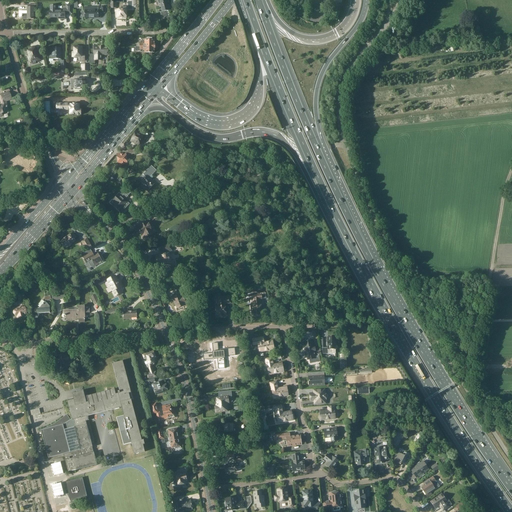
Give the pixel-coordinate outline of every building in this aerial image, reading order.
[(161,6),(162,12),(160,12),(162,20),(169,18),(169,15),(170,14),(169,11),(166,0),(157,0),(158,5),(161,6)] [(50,10),(50,17),(60,17),(60,19),(65,19),(65,14),(68,14),(72,14),(72,4),(66,5),(66,8),(63,8),(63,11),(56,11),(56,5),(50,5),(50,10)] [(85,11),(85,10),(85,11),(85,17),(85,18),(99,18),(99,13),(102,13),(105,13),(105,6),(102,6),(102,10),(99,10),(99,7),(84,7),(85,11)] [(22,17),(22,20),(33,20),(33,7),(27,7),(27,11),(19,11),(19,17),(22,17)] [(120,10),(116,10),(116,13),(117,13),(117,17),(121,17),(121,18),(126,18),(126,7),(120,7),(120,10)] [(137,47),(152,47),(154,47),(154,41),(152,41),(152,39),(148,39),(148,41),(145,41),(145,44),(137,44),(137,47)] [(28,57),(29,61),(31,61),(32,64),(36,63),(35,61),(40,60),(39,57),(37,57),(35,49),(34,46),(31,47),(32,50),(28,51),(29,57),(28,57)] [(79,57),(79,60),(85,60),(85,56),(82,56),(82,48),(79,48),(79,47),(74,47),(74,52),(73,52),(73,57),(79,57)] [(90,54),(90,64),(95,64),(95,61),(103,61),(103,57),(103,56),(109,56),(109,47),(94,47),(94,54),(93,54),(90,54)] [(154,53),(154,47),(152,47),(137,47),(135,47),(135,52),(140,52),(140,50),(145,50),(145,53),(147,53),(147,56),(152,56),(152,53),(154,53)] [(61,62),(61,73),(66,73),(66,61),(62,61),(61,60),(61,48),(52,48),(52,56),(49,56),(49,60),(55,60),(58,60),(58,61),(60,61),(61,62)] [(136,59),(129,59),(129,66),(133,66),(133,70),(138,70),(138,63),(136,63),(136,59)] [(71,80),(71,89),(86,88),(85,79),(71,80)] [(5,101),(11,99),(8,92),(0,95),(0,98),(2,105),(0,105),(0,116),(2,116),(1,114),(8,112),(6,107),(7,107),(5,101)] [(70,103),(57,103),(57,110),(69,110),(69,108),(70,108),(70,110),(70,115),(81,115),(81,110),(79,110),(79,104),(76,104),(73,104),(70,104),(70,103)] [(139,145),(140,146),(142,143),(140,142),(143,136),(136,132),(131,141),(139,145)] [(126,154),(117,155),(119,167),(122,166),(122,164),(128,164),(126,154)] [(144,189),(146,191),(148,191),(156,183),(150,177),(156,170),(151,165),(143,175),(146,178),(141,183),(146,187),(144,189)] [(119,212),(123,207),(125,209),(129,204),(124,200),(128,196),(122,190),(112,200),(115,203),(113,206),(119,212)] [(168,211),(166,208),(155,214),(157,217),(168,211)] [(148,221),(137,227),(144,239),(154,233),(150,226),(150,225),(149,223),(148,223),(149,223),(148,221)] [(61,242),(62,244),(62,246),(63,247),(65,247),(66,249),(69,246),(71,246),(72,245),(72,244),(75,241),(74,239),(76,237),(74,234),(71,236),(70,234),(67,236),(65,236),(63,238),(63,240),(61,242)] [(91,245),(87,239),(81,242),(85,248),(91,245)] [(172,251),(171,245),(161,247),(162,253),(172,251)] [(90,250),(82,255),(83,257),(82,257),(86,263),(88,262),(91,267),(94,265),(95,266),(98,265),(97,263),(102,261),(98,254),(94,256),(92,252),(90,250)] [(163,266),(164,268),(173,267),(174,265),(173,262),(172,261),(170,261),(169,254),(164,255),(164,254),(157,256),(158,258),(156,259),(157,266),(162,265),(162,267),(163,266)] [(100,278),(98,279),(100,283),(107,279),(111,286),(113,291),(116,296),(121,293),(119,289),(122,286),(119,280),(117,280),(115,276),(110,279),(109,278),(107,275),(104,276),(100,278)] [(12,289),(13,293),(21,290),(19,285),(15,286),(16,288),(12,289)] [(50,295),(50,296),(51,299),(52,301),(66,298),(65,296),(64,292),(53,294),(53,295),(50,295)] [(252,314),(254,313),(254,314),(254,316),(260,315),(260,313),(262,313),(261,304),(260,304),(260,300),(262,300),(262,299),(267,298),(266,293),(261,294),(251,296),(252,305),(251,305),(252,314)] [(99,302),(95,294),(91,296),(94,304),(99,302)] [(172,298),(174,301),(177,309),(183,307),(184,310),(188,308),(186,304),(188,304),(186,300),(185,301),(183,296),(181,298),(179,295),(172,298)] [(216,315),(218,315),(219,317),(224,316),(224,315),(226,315),(226,306),(225,306),(225,304),(231,303),(231,296),(221,297),(221,301),(218,301),(219,306),(216,307),(216,315)] [(38,315),(37,315),(38,319),(41,318),(41,319),(51,315),(50,312),(50,307),(49,307),(50,307),(50,306),(49,306),(48,305),(48,304),(47,303),(46,302),(45,301),(40,308),(37,308),(36,309),(35,309),(34,311),(34,312),(35,313),(36,313),(37,313),(38,315)] [(13,311),(13,312),(13,313),(14,315),(15,315),(15,317),(16,317),(17,318),(25,316),(27,315),(25,307),(21,308),(21,307),(13,309),(13,311)] [(78,307),(78,308),(78,320),(79,320),(79,322),(85,322),(85,320),(85,313),(89,312),(89,307),(85,308),(85,307),(78,307)] [(65,317),(66,317),(66,320),(78,320),(78,308),(74,308),(74,311),(65,311),(65,317)] [(126,312),(123,312),(124,320),(131,319),(131,318),(137,318),(136,311),(130,312),(130,308),(126,309),(126,312)] [(328,342),(327,343),(328,348),(323,348),(323,340),(319,340),(321,348),(321,354),(336,354),(336,350),(337,349),(338,348),(338,347),(337,346),(337,345),(336,345),(335,345),(335,337),(328,337),(328,342)] [(252,342),(248,343),(249,349),(254,347),(255,347),(256,353),(260,352),(261,352),(262,352),(263,352),(264,351),(265,351),(266,351),(267,351),(268,351),(268,350),(270,350),(271,350),(272,350),(273,350),(274,349),(272,341),(264,343),(263,338),(253,339),(252,340),(252,342)] [(313,342),(304,343),(305,350),(306,350),(308,360),(309,359),(310,364),(321,362),(320,360),(320,356),(321,356),(320,349),(320,348),(315,349),(315,348),(314,348),(313,342)] [(213,353),(203,354),(204,360),(214,359),(214,358),(218,358),(218,365),(224,364),(224,357),(225,357),(224,356),(235,355),(235,348),(221,350),(222,351),(218,351),(218,343),(212,344),(213,352),(212,352),(213,353)] [(147,361),(148,364),(146,365),(148,368),(149,367),(150,373),(147,373),(148,378),(149,379),(152,378),(154,378),(155,378),(153,372),(154,372),(152,366),(152,364),(156,363),(154,359),(156,358),(154,351),(146,354),(143,355),(145,360),(146,359),(147,361)] [(57,359),(58,363),(60,362),(61,365),(66,364),(66,367),(73,365),(72,361),(69,362),(68,356),(65,356),(64,355),(59,356),(59,358),(57,359)] [(282,372),(283,372),(283,370),(283,369),(283,368),(282,368),(282,363),(273,365),(272,357),(271,357),(272,358),(266,359),(266,358),(267,367),(268,366),(269,374),(270,374),(271,374),(272,374),(273,374),(275,373),(276,373),(277,373),(279,372),(280,373),(281,373),(282,372)] [(44,429),(39,431),(39,432),(41,431),(48,457),(53,456),(61,454),(63,454),(65,460),(68,472),(68,473),(97,465),(97,463),(94,453),(92,448),(93,447),(92,445),(86,422),(89,421),(89,420),(88,416),(112,410),(112,411),(113,411),(120,409),(119,408),(122,407),(124,416),(117,418),(124,445),(131,443),(134,454),(134,455),(145,452),(143,445),(145,445),(144,440),(142,441),(130,394),(131,393),(123,361),(113,364),(120,392),(118,392),(118,394),(116,395),(114,389),(85,397),(84,391),(81,391),(72,394),(73,398),(74,400),(73,400),(68,402),(72,419),(70,420),(67,423),(65,423),(62,419),(58,422),(55,424),(54,425),(49,427),(46,428),(45,429),(44,429)] [(310,381),(309,381),(309,386),(324,385),(324,383),(327,383),(327,378),(324,378),(323,372),(316,373),(316,377),(310,377),(310,381)] [(276,381),(276,382),(271,383),(270,382),(272,390),(274,398),(275,398),(276,398),(277,398),(278,397),(279,397),(280,397),(281,397),(282,397),(284,396),(285,396),(286,396),(287,396),(288,395),(286,387),(278,389),(276,381)] [(153,392),(154,391),(155,395),(168,391),(166,385),(163,386),(162,382),(153,384),(151,385),(153,392)] [(326,400),(326,399),(327,399),(328,398),(328,397),(329,396),(328,395),(328,394),(327,394),(326,394),(326,393),(325,393),(324,390),(314,391),(314,394),(310,394),(310,401),(314,401),(314,404),(325,404),(325,400),(326,400)] [(231,391),(223,392),(223,397),(216,398),(216,402),(216,407),(215,407),(216,413),(228,411),(226,401),(232,400),(231,391)] [(168,418),(174,416),(173,410),(171,410),(170,405),(162,407),(164,415),(160,416),(159,413),(157,403),(150,404),(152,415),(157,414),(158,421),(168,418)] [(287,421),(288,421),(289,421),(290,421),(291,421),(291,420),(292,420),(292,419),(292,418),(292,417),(292,416),(291,412),(282,413),(281,405),(281,406),(275,408),(275,406),(275,407),(276,415),(277,415),(278,419),(278,420),(278,421),(278,422),(278,423),(279,423),(280,423),(281,423),(282,423),(282,422),(284,422),(285,422),(286,422),(287,421)] [(328,407),(328,411),(320,412),(320,416),(320,417),(320,418),(320,419),(320,420),(321,420),(322,420),(323,420),(324,420),(326,420),(327,420),(328,420),(329,420),(329,419),(331,419),(331,420),(332,420),(333,420),(334,419),(334,411),(335,411),(334,406),(334,407),(328,407)] [(233,424),(230,424),(229,423),(228,423),(227,424),(224,425),(225,433),(233,432),(233,428),(233,424)] [(162,428),(156,430),(155,430),(158,441),(165,439),(162,428)] [(336,428),(324,430),(325,439),(331,438),(331,442),(333,442),(337,441),(337,437),(336,428)] [(177,429),(168,431),(172,448),(180,447),(177,429)] [(289,433),(274,435),(274,441),(286,440),(286,441),(284,441),(285,445),(286,445),(287,447),(293,446),(293,448),(296,448),(296,446),(302,445),(301,443),(302,443),(301,437),(300,435),(290,437),(289,433)] [(390,460),(388,446),(379,447),(379,448),(375,448),(375,449),(374,449),(375,456),(376,456),(377,464),(385,463),(384,461),(390,460)] [(354,452),(355,461),(357,461),(357,466),(365,465),(365,458),(370,457),(369,449),(363,450),(363,451),(354,452)] [(236,464),(225,466),(226,469),(227,469),(228,473),(237,471),(236,467),(239,466),(238,462),(243,461),(242,457),(241,457),(241,456),(244,456),(243,452),(234,453),(234,458),(235,457),(235,458),(234,458),(235,463),(235,462),(236,464)] [(395,457),(397,457),(395,462),(401,465),(402,462),(407,464),(411,456),(406,453),(404,452),(403,455),(399,453),(399,454),(397,453),(395,457)] [(291,463),(293,474),(293,472),(304,471),(304,472),(305,472),(304,462),(299,462),(298,454),(291,455),(292,463),(291,463)] [(332,470),(339,462),(332,456),(332,457),(328,454),(323,459),(327,462),(325,465),(332,470)] [(411,470),(416,478),(419,476),(421,478),(425,475),(424,473),(428,470),(424,465),(426,464),(423,461),(420,463),(419,462),(416,464),(417,465),(411,470)] [(60,463),(50,465),(53,476),(63,474),(60,463)] [(434,472),(439,468),(436,463),(431,467),(434,472)] [(176,477),(173,478),(174,481),(175,481),(176,486),(178,486),(178,485),(186,484),(186,482),(187,482),(186,479),(187,478),(187,477),(186,475),(185,474),(179,475),(179,473),(176,474),(176,477)] [(425,486),(421,488),(426,495),(427,495),(428,496),(432,494),(431,493),(436,489),(440,487),(437,482),(433,476),(423,483),(425,486)] [(82,478),(66,482),(70,502),(87,497),(82,478)] [(64,495),(61,483),(51,486),(54,497),(64,495)] [(288,501),(289,506),(295,506),(294,498),(288,499),(287,488),(277,489),(278,496),(274,496),(275,501),(278,501),(279,502),(288,501)] [(313,502),(312,490),(302,492),(304,507),(308,506),(308,510),(313,510),(313,511),(322,510),(321,503),(316,504),(315,502),(313,502)] [(357,493),(354,493),(355,506),(357,506),(357,510),(364,509),(364,505),(365,505),(365,499),(366,499),(365,491),(364,491),(364,490),(357,490),(357,493)] [(256,504),(257,508),(266,507),(264,495),(262,496),(262,491),(253,492),(254,504),(256,504)] [(339,507),(342,507),(340,493),(329,494),(330,501),(323,502),(324,508),(331,507),(331,508),(333,508),(333,511),(339,510),(339,507)] [(442,494),(431,502),(435,509),(440,506),(443,511),(450,506),(446,501),(448,500),(445,496),(443,497),(442,494)] [(238,510),(246,509),(245,501),(237,502),(237,497),(225,498),(225,502),(224,503),(224,507),(226,507),(226,511),(238,510)] [(181,511),(184,511),(183,509),(188,508),(188,509),(192,508),(192,506),(193,506),(192,502),(191,503),(191,501),(185,502),(184,498),(178,499),(179,502),(177,503),(178,511),(181,511)] [(71,511),(70,503),(56,507),(56,511),(86,511),(82,511),(71,511)] [(465,508),(461,503),(456,507),(459,511),(465,508)]
